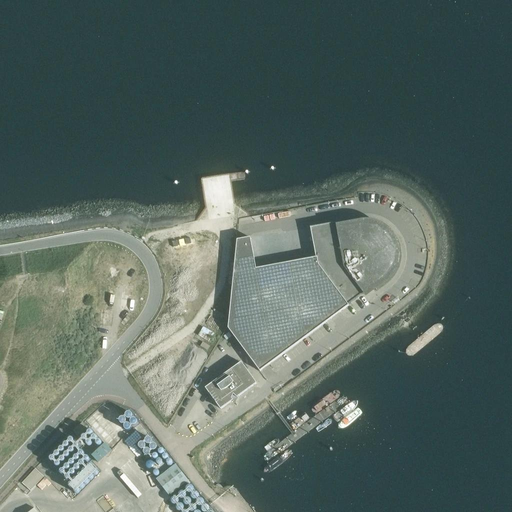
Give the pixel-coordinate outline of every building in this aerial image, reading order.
[(372,288),(382,281),(385,278),(388,276),(390,273),(393,269),(394,266),(395,262),(396,258),(396,254),(396,250),(395,246),(394,242),(392,239),(390,236),(387,233),(385,230),(381,228),(378,226),(374,224),(370,224),(366,223),(362,223),(358,224),(346,226),(347,230),(339,231),(337,222),(310,227),(316,257),(311,258),(261,268),(256,269),(250,237),(243,239),(237,240),(228,328),(239,343),(260,371),(264,368),(273,361),(326,322),(335,315),(349,305),(348,305),(364,292),(363,290),(364,289),(364,290),(365,290),(366,290),(367,290),(368,290),(368,289),(369,289),(369,288),(369,287),(369,286),(368,286),(369,285),(372,288)] [(202,342),(200,346),(206,350),(209,346),(202,342)] [(241,362),(205,388),(220,409),(256,383),(252,377),(241,362)] [(82,423),(73,431),(77,436),(86,428),(82,423)] [(98,463),(111,451),(105,443),(91,455),(98,463)] [(90,464),(70,485),(77,492),(97,471),(90,464)] [(169,495),(188,480),(175,464),(156,479),(169,495)] [(31,489),(44,476),(35,468),(22,481),(31,489)]
